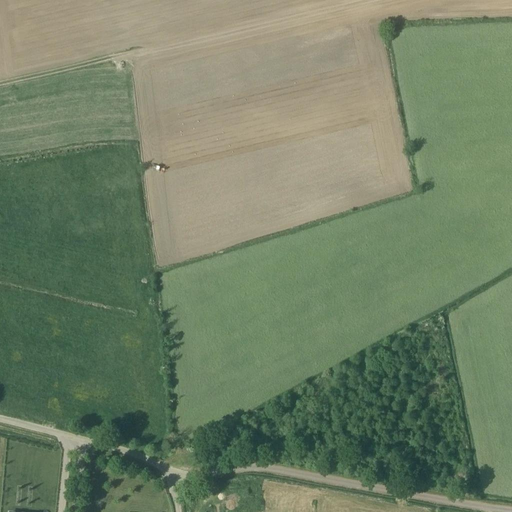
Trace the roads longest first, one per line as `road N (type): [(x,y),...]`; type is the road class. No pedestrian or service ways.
road 1 (unclassified): [(511,509),(253,467),(185,479),(131,453),(0,419)]
road 2 (track): [(455,0),(133,53),(0,84)]
